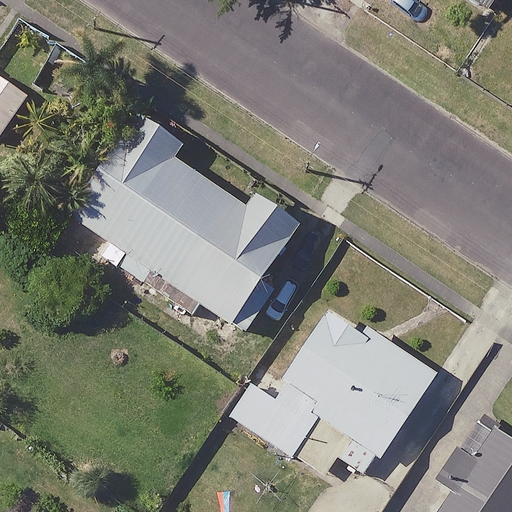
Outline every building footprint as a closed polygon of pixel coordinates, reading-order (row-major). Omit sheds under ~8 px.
[(492,0),(461,0),(483,14),(492,0)] [(0,139),(30,94),(0,74),(0,139)] [(184,144),(140,115),(73,215),(125,250),(118,262),(148,282),(156,271),(248,332),(275,292),(262,283),(303,221),(260,192),(248,209),(174,159),(184,144)] [(435,374),(329,309),(277,395),(255,382),(233,418),(327,475),(339,456),(372,476),(435,374)] [(511,511),(511,437),(499,429),(443,511),(511,511)]
